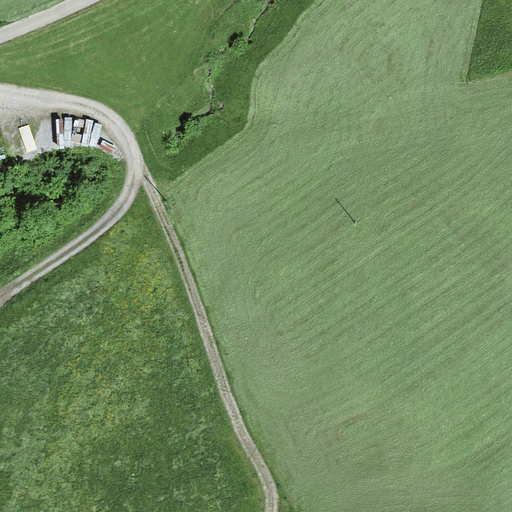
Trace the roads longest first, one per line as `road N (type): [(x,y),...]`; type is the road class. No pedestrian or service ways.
road 1 (track): [(267,511),(270,491),(135,161)]
road 2 (track): [(0,308),(132,193),(135,161),(124,131),(103,112),(0,88)]
